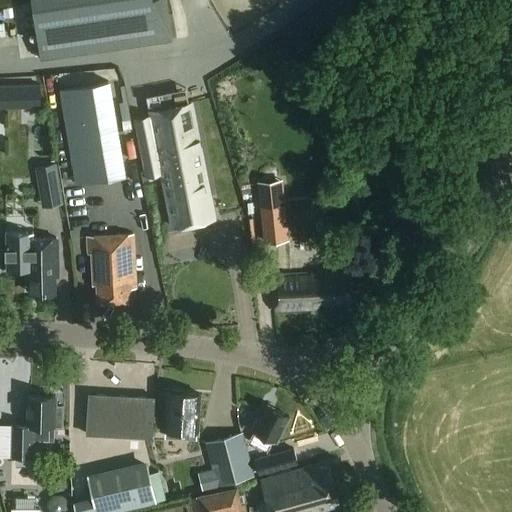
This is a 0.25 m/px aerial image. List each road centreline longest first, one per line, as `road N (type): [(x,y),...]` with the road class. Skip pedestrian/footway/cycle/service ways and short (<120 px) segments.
road 1 (unclassified): [(286,368),(90,339),(0,336)]
road 2 (unclassified): [(399,321),(454,260),(511,139)]
road 3 (unclassified): [(359,452),(372,377),(399,321)]
road 4 (unclassified): [(286,368),(399,321)]
